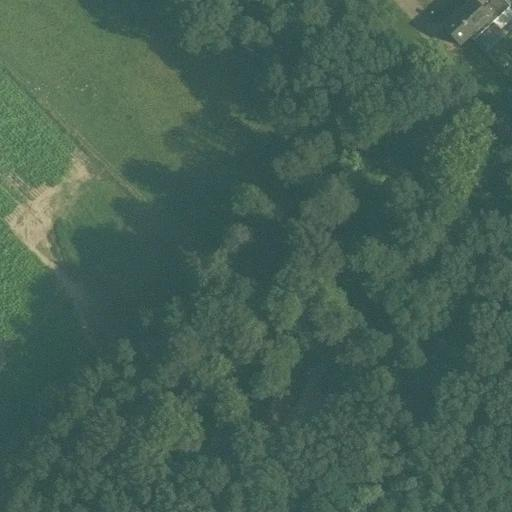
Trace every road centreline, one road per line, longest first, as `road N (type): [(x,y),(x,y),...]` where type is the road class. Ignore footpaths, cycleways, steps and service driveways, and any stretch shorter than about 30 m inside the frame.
road 1 (track): [(224,511),(511,241)]
road 2 (track): [(280,458),(311,389),(411,227),(440,148)]
road 3 (track): [(440,148),(311,42),(280,0)]
